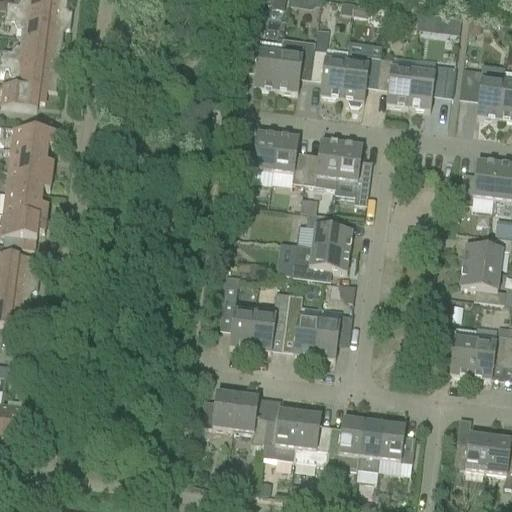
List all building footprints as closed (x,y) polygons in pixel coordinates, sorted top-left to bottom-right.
[(67,1),(57,0),(57,1),(51,0),(24,0),(24,4),(20,4),(16,9),(16,11),(5,9),(4,18),(70,27),(71,18),(68,17),(66,14),(67,1)] [(286,1),(279,0),(271,0),(270,14),(284,16),(286,1)] [(285,13),(310,17),(314,14),(320,14),(321,6),(287,0),(285,13)] [(338,20),(350,22),(351,11),(339,9),(338,20)] [(369,13),(351,11),(350,22),(367,24),(369,13)] [(66,35),(69,36),(70,27),(4,18),(3,27),(13,28),(13,30),(16,36),(20,36),(19,45),(61,50),(62,38),(66,35)] [(417,36),(457,42),(460,25),(419,20),(417,36)] [(468,26),(466,40),(479,41),(481,28),(468,26)] [(60,62),(61,50),(19,45),(18,52),(14,52),(10,57),(9,58),(0,57),(0,66),(64,75),(65,65),(62,65),(60,62)] [(246,49),(243,74),(254,75),(252,95),(273,98),(280,49),(257,46),(256,51),(246,49)] [(280,49),(273,98),(296,101),(299,81),(309,82),(312,58),(301,56),(302,52),(280,49)] [(340,107),(344,70),(323,67),(324,59),(312,58),(309,82),(320,84),(317,104),(340,107)] [(375,91),(379,66),(367,65),(368,59),(367,59),(361,61),(358,62),(356,64),(355,72),(344,70),(340,107),(346,107),(348,113),(357,114),(360,109),(362,109),(364,90),(375,91)] [(60,83),(63,83),(64,75),(0,66),(0,75),(7,76),(7,78),(10,84),(14,84),(13,92),(45,97),(55,98),(56,85),(60,83)] [(406,115),(411,79),(389,76),(390,68),(379,66),(375,91),(386,92),(384,112),(406,115)] [(496,127),(501,90),(503,75),(480,72),(479,80),(460,77),(460,82),(457,102),(477,104),(474,124),(496,127)] [(451,101),(454,76),(447,75),(434,73),(432,82),(411,79),(406,115),(428,118),(430,98),(441,100),(451,101)] [(511,91),(501,90),(496,127),(511,128),(511,91)] [(43,110),(45,97),(13,92),(2,91),(0,106),(0,112),(35,117),(36,109),(43,110)] [(13,134),(10,154),(10,156),(46,161),(47,153),(54,154),(56,140),(13,134)] [(271,179),(276,143),(255,140),(252,160),(241,158),(237,189),(249,191),(251,177),(271,179)] [(296,145),(276,143),(271,179),(292,182),(290,190),(302,191),(305,167),(294,165),(296,145)] [(335,187),(339,151),(332,150),(333,146),(321,144),(320,148),(318,148),(316,168),(305,167),(302,191),(334,195),(335,187)] [(339,151),(335,187),(355,190),(353,204),(352,211),(364,213),(369,175),(358,173),(360,154),(339,151)] [(45,169),(46,161),(10,156),(7,178),(50,183),(52,170),(45,169)] [(491,207),(495,171),(474,168),(472,188),(461,187),(458,211),(469,213),(470,205),(491,207)] [(511,173),(495,171),(491,207),(511,210),(510,218),(511,218),(511,173)] [(48,197),(50,183),(7,178),(4,199),(40,204),(41,196),(48,197)] [(39,212),(40,204),(4,199),(2,221),(45,226),(47,212),(39,212)] [(43,240),(45,226),(2,221),(0,234),(0,242),(19,245),(18,253),(34,256),(36,239),(43,240)] [(349,238),(329,236),(331,225),(306,222),(305,233),(313,234),(310,255),(346,259),(349,238)] [(511,229),(494,227),(492,245),(509,248),(511,247),(511,229)] [(508,259),(509,248),(492,245),(485,244),(483,256),(464,253),(461,274),(497,279),(500,258),(508,259)] [(344,280),(346,259),(310,255),(295,253),(292,252),(288,285),(303,287),(323,289),(324,278),(344,280)] [(32,276),(34,263),(0,259),(0,283),(37,288),(38,280),(35,279),(32,276)] [(259,270),(247,269),(246,279),(258,280),(259,270)] [(495,299),(497,279),(461,274),(458,295),(478,298),(476,309),(496,312),(501,312),(503,300),(495,299)] [(33,297),(36,297),(37,288),(0,283),(0,308),(28,312),(29,300),(33,297)] [(248,357),(253,320),(232,318),(237,286),(225,284),(219,333),(230,334),(227,354),(248,357)] [(511,295),(505,295),(503,311),(511,312),(511,295)] [(282,341),(288,302),(276,301),(273,323),(253,320),(248,357),(269,359),(271,340),(282,341)] [(312,365),(316,328),(296,326),(299,303),(288,302),(282,341),(293,342),(291,362),(312,365)] [(26,323),(28,312),(0,308),(0,332),(31,336),(32,325),(29,325),(26,323)] [(335,348),(347,349),(350,325),(338,323),(339,319),(319,316),(317,329),(316,328),(312,365),(333,368),(335,348)] [(468,385),(473,348),(474,337),(453,335),(453,338),(441,336),(438,361),(449,362),(447,382),(468,385)] [(502,369),(506,344),(494,343),(493,351),(473,348),(468,385),(489,388),(492,368),(502,369)] [(511,390),(511,345),(506,344),(502,369),(511,370),(511,381),(511,390)] [(17,385),(18,375),(4,373),(3,383),(17,385)] [(231,438),(235,403),(215,400),(213,410),(202,409),(199,433),(210,435),(231,438)] [(256,405),(235,403),(231,438),(251,441),(250,450),(261,452),(265,427),(254,426),(256,405)] [(16,457),(21,414),(0,411),(0,447),(2,448),(1,455),(16,457)] [(291,469),(298,421),(277,418),(275,428),(265,427),(261,452),(259,465),(291,469)] [(323,473),(328,435),(317,434),(319,424),(298,421),(291,469),(323,473)] [(355,477),(361,429),(340,426),(339,436),(328,435),(323,473),(355,477)] [(377,467),(382,432),(361,429),(355,477),(375,480),(377,467)] [(403,434),(382,432),(377,467),(398,470),(398,469),(409,471),(412,446),(401,444),(403,434)] [(483,481),(488,445),(467,443),(466,453),(455,451),(451,476),(462,477),(462,478),(483,481)] [(509,448),(488,445),(483,481),(503,483),(502,495),(511,496),(511,458),(508,458),(509,448)] [(452,499),(450,511),(465,511),(467,500),(452,499)]
